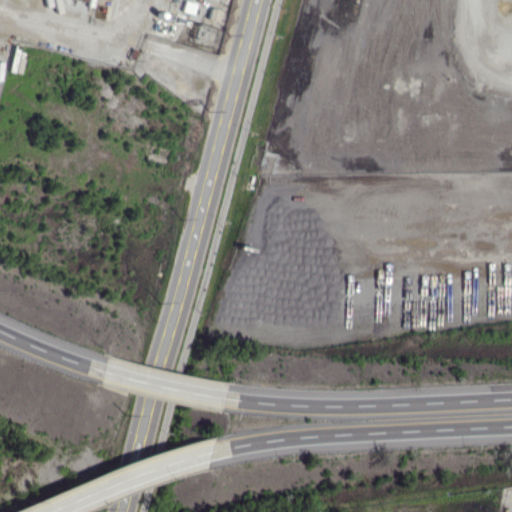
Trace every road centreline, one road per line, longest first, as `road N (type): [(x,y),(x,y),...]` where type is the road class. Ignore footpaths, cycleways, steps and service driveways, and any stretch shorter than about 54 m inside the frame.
road 1 (secondary): [(260,0),(130,511)]
road 2 (motorway): [(229,446),(511,425)]
road 3 (motorway): [(511,397),(356,405),(238,399)]
road 4 (motorway): [(40,511),(229,446)]
road 5 (motorway): [(238,399),(86,366)]
